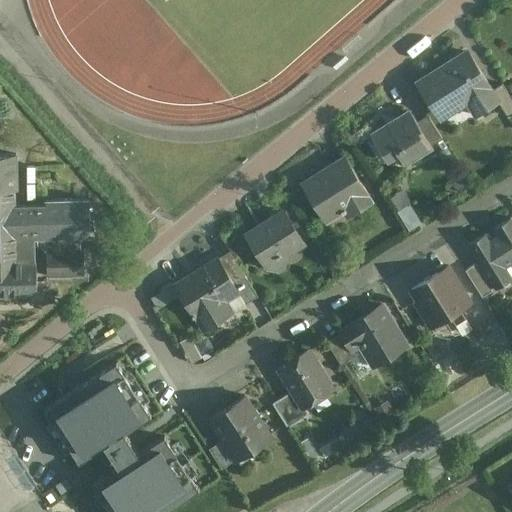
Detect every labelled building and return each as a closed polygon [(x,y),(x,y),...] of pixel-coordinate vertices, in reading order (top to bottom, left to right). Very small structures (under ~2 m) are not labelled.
[(470,53),(422,82),(442,114),(466,99),(475,115),(498,101),(500,100),(493,89),(470,53)] [(511,112),(511,99),(502,84),(493,89),(500,100),(498,101),(507,116),(511,112)] [(409,112),(373,135),(374,136),(378,134),(392,157),(397,153),(404,164),(431,147),(416,123),(409,112)] [(443,140),(428,116),(416,123),(431,147),(443,140)] [(35,261),(34,238),(41,238),(41,247),(47,252),(47,276),(84,275),(84,251),(80,251),(79,237),(90,237),(89,200),(45,201),(45,205),(15,206),(15,190),(17,190),(16,154),(0,154),(0,295),(37,294),(37,261),(35,261)] [(346,157),(303,183),(326,221),(352,205),(356,211),(373,201),(346,157)] [(285,211),(248,234),(266,265),(304,242),(285,211)] [(485,233),(468,243),(480,263),(495,287),(496,289),(510,280),(499,262),(510,255),(511,257),(511,219),(511,218),(494,228),(498,235),(490,240),(485,233)] [(217,258),(176,283),(204,330),(246,304),(238,292),(217,258)] [(480,263),(478,264),(477,263),(465,270),(482,297),(492,291),(491,289),(495,287),(480,263)] [(419,299),(415,301),(429,326),(436,328),(448,321),(448,316),(471,301),(449,266),(412,288),(419,299)] [(244,274),(232,281),(239,292),(238,292),(246,304),(258,296),(244,274)] [(383,304),(339,330),(342,334),(350,348),(360,342),(375,366),(408,346),(383,304)] [(342,334),(327,343),(341,365),(356,355),(352,349),(351,349),(350,348),(342,334)] [(309,349),(279,367),(303,406),(333,388),(309,349)] [(114,360),(42,407),(78,462),(100,448),(111,466),(89,480),(110,511),(156,511),(195,487),(162,435),(138,451),(126,433),(151,417),(114,360)] [(293,390),(272,403),(287,427),(308,413),(304,407),(303,407),(293,390)] [(272,437),(245,395),(209,418),(223,440),(236,459),(236,460),(272,437)] [(223,440),(209,449),(222,468),(236,459),(223,440)]
